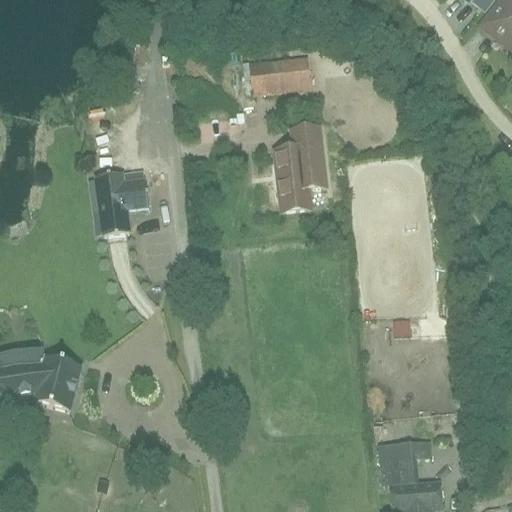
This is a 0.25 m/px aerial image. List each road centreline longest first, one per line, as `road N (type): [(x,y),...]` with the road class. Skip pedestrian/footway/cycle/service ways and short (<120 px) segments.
road 1 (residential): [(215,511),(186,320),(178,177)]
road 2 (track): [(511,137),(415,0)]
